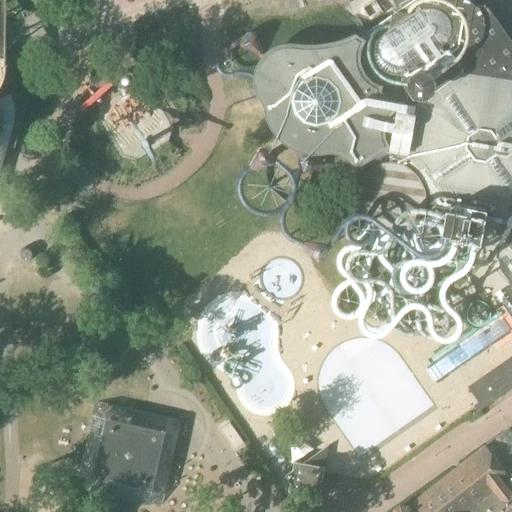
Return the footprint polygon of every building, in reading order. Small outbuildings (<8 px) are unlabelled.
[(361,43),(359,48),(357,52),(357,55),(356,57),(357,63),(358,67),(359,72),(361,74),(363,77),(366,81),(372,85),(378,88),(376,93),(383,101),(388,107),(393,103),(396,101),(401,100),(404,99),(408,99),(410,99),(414,100),(412,115),(409,130),(404,158),(401,157),(395,156),(393,156),(390,153),(385,148),(383,146),(379,148),(375,150),(373,140),(363,142),(356,149),(362,157),(357,160),(353,163),(355,166),(356,169),(357,173),(357,178),(353,187),(352,198),(353,208),(358,218),(365,226),(374,231),(379,233),(385,234),(390,234),(395,234),(401,232),(405,231),(414,225),(421,217),(425,207),(427,197),(438,212),(454,215),(453,219),(452,223),(451,226),(451,230),(454,231),(456,231),(470,234),(475,235),(476,235),(481,236),(481,232),(501,235),(511,251),(511,255),(511,259),(511,263),(510,265),(511,267),(511,43),(485,8),(471,6),(471,0),(413,0),(374,28),(370,32),(366,34),(365,36),(363,40),(361,43)] [(141,58),(117,70),(126,86),(102,98),(99,111),(121,152),(135,156),(170,137),(174,123),(185,117),(160,71),(145,67),(141,58)] [(447,321),(427,335),(437,349),(452,371),(461,383),(498,358),(508,350),(511,347),(511,319),(486,283),(442,313),(447,321)] [(511,387),(511,360),(470,390),(478,401),(473,405),(478,411),(511,387)] [(180,421),(142,413),(94,402),(78,474),(76,485),(78,488),(148,504),(159,506),(161,505),(180,421)] [(511,511),(511,432),(510,429),(485,447),(484,445),(395,511),(511,511)] [(297,493),(309,511),(315,511),(327,446),(302,463),(293,461),(292,470),(284,475),(289,482),(287,492),(297,493)]
